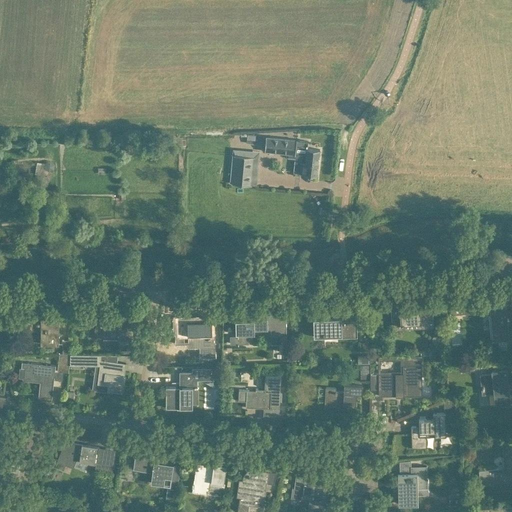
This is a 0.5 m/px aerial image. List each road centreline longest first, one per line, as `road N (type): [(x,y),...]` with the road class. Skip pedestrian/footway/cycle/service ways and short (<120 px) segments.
road 1 (residential): [(157,287),(511,268)]
road 2 (residential): [(136,424),(331,454),(346,466),(346,511)]
road 3 (unclassified): [(422,0),(391,83),(359,125),(342,218)]
road 4 (residential): [(22,473),(32,414),(136,424)]
road 5 (residential): [(0,297),(157,287)]
road 6 (residential): [(157,287),(136,424)]
